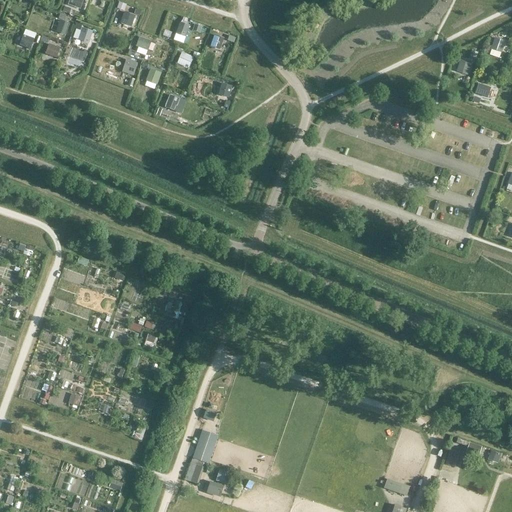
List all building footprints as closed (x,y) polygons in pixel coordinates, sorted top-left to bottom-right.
[(69,0),(68,6),(80,10),(83,0),(69,0)] [(125,12),(121,23),(131,27),(136,16),(125,12)] [(70,23),(60,20),(56,32),(66,35),(70,23)] [(190,25),(181,22),(177,34),(186,37),(190,25)] [(84,29),(80,42),(88,45),(92,32),(84,29)] [(31,50),(34,39),(23,35),(19,46),(31,50)] [(220,51),(224,39),(214,35),(210,47),(220,51)] [(152,41),(140,37),(137,47),(149,51),(152,41)] [(502,53),(505,42),(495,38),(491,49),(502,53)] [(60,48),(49,44),(45,55),(56,59),(60,48)] [(192,58),(182,54),(178,63),(188,67),(192,58)] [(131,76),(133,70),(135,70),(138,63),(126,60),(122,73),(131,76)] [(471,64),(460,60),(456,72),(468,75),(471,64)] [(151,70),(146,82),(157,86),(161,74),(151,70)] [(475,96),(486,100),(490,88),(480,84),(475,96)] [(220,98),(221,95),(228,98),(231,89),(219,85),(215,96),(220,98)] [(174,111),(176,106),(177,107),(180,99),(169,95),(164,108),(174,111)] [(201,453),(198,462),(204,464),(213,438),(207,436),(201,453)] [(470,443),(468,449),(479,453),(481,447),(470,443)] [(446,464),(455,468),(461,450),(451,447),(446,464)] [(491,451),(488,460),(497,463),(499,460),(504,461),(505,457),(500,455),(500,454),(491,451)] [(204,464),(198,462),(197,465),(191,463),(185,480),(197,484),(204,464)] [(228,482),(231,475),(218,470),(215,480),(221,482),(222,479),(228,482)] [(386,482),(384,488),(407,495),(409,490),(386,482)] [(211,484),(208,492),(220,496),(224,486),(218,484),(217,486),(211,484)]
